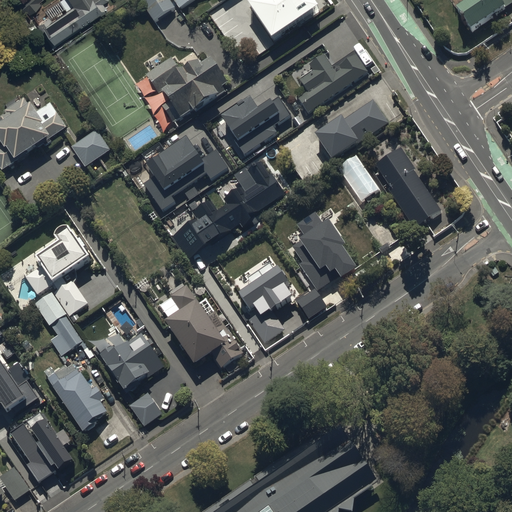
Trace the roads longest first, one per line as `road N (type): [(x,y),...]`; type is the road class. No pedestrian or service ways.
road 1 (tertiary): [(511,214),(84,511)]
road 2 (secondary): [(372,0),(445,108)]
